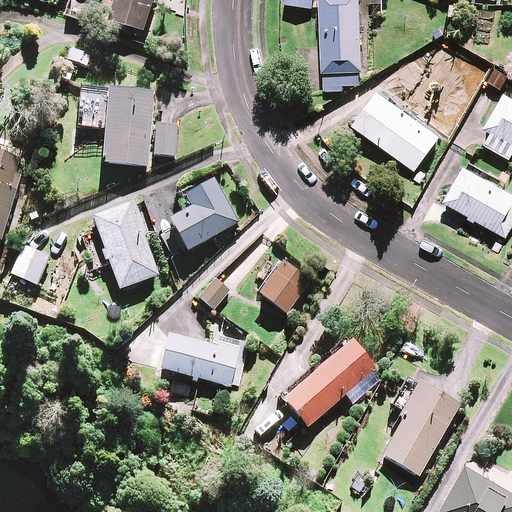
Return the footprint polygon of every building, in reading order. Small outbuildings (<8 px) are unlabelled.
[(154,0),(119,0),(112,26),(144,35),(154,0)] [(313,0),(285,0),(284,9),(312,12),(313,0)] [(326,0),(320,0),(324,78),(324,96),(342,95),(342,91),(355,90),(354,77),(362,77),(359,0),(326,0)] [(508,77),(494,71),(487,87),(501,93),(508,77)] [(82,92),(78,136),(104,138),(101,171),(147,174),(153,98),(82,92)] [(439,142),(378,99),(354,132),(415,175),(439,142)] [(511,104),(505,100),(479,146),(510,163),(511,158),(511,104)] [(178,127),(154,126),(153,161),(177,163),(178,127)] [(21,162),(0,154),(0,247),(21,181),(16,179),(21,162)] [(511,231),(511,200),(464,174),(445,209),(506,242),(511,231)] [(238,228),(213,187),(186,203),(193,215),(169,229),(187,259),(238,228)] [(157,281),(130,210),(93,224),(119,295),(157,281)] [(11,279),(36,290),(38,286),(65,298),(73,281),(45,269),(48,263),(23,252),(11,279)] [(308,288),(281,269),(259,301),(286,320),(308,288)] [(228,296),(215,285),(199,303),(213,314),(228,296)] [(216,352),(168,344),(161,379),(231,391),(238,352),(217,348),(216,352)] [(373,376),(350,350),(283,409),(306,435),(373,376)] [(457,414),(418,392),(400,423),(403,425),(382,461),(418,482),(457,414)] [(511,511),(511,499),(463,473),(442,511),(511,511)]
